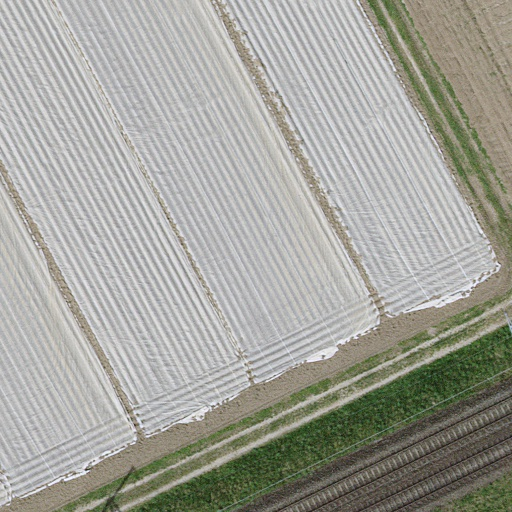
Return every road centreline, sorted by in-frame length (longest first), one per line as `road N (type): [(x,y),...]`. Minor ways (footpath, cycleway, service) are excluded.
road 1 (track): [(511,312),(108,511)]
road 2 (track): [(388,0),(511,228)]
